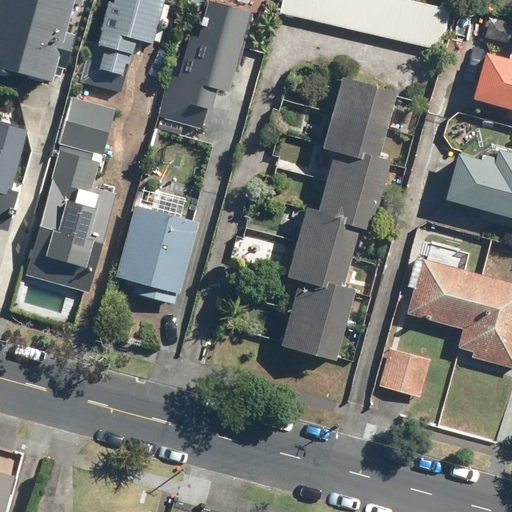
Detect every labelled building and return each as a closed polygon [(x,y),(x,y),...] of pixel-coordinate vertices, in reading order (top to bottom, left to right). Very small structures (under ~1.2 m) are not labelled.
[(0,0),(0,73),(49,87),(54,69),(62,71),(71,38),(63,36),(71,6),(79,8),(81,0),(0,0)] [(106,0),(83,86),(117,95),(132,43),(148,48),(161,2),(154,0),(106,0)] [(448,10),(401,0),(280,0),(277,15),(439,52),(448,10)] [(183,37),(161,117),(158,116),(154,130),(158,131),(148,166),(185,176),(195,139),(179,135),(181,126),(201,131),(211,92),(225,96),(247,14),(206,3),(195,41),(183,37)] [(511,23),(485,18),(481,37),(511,43),(511,23)] [(503,62),(481,56),(468,104),(511,116),(511,118),(511,122),(511,56),(505,55),(503,62)] [(386,166),(375,163),(393,96),(337,81),(318,152),(329,155),(312,214),(302,211),(283,280),(296,283),(277,351),(331,366),(351,294),(339,291),(355,231),(367,234),(386,166)] [(114,112),(69,99),(20,277),(86,295),(114,193),(93,188),(114,112)] [(12,189),(29,123),(0,115),(0,238),(6,240),(18,191),(12,189)] [(475,163),(453,157),(440,203),(477,213),(475,220),(511,229),(511,157),(493,153),(491,161),(477,157),(475,163)] [(197,226),(132,208),(112,280),(133,286),(131,295),(172,306),(175,298),(177,298),(197,226)] [(511,286),(420,261),(404,317),(460,332),(455,349),(472,353),(470,360),(511,371),(511,286)] [(429,361),(386,350),(376,387),(419,399),(429,361)] [(0,511),(2,511),(12,479),(0,475),(0,511)]
